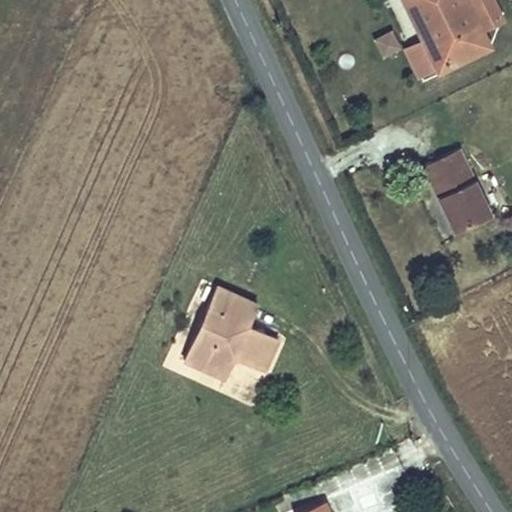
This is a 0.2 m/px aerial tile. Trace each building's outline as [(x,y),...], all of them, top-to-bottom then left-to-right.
[(410,0),(443,66),(493,41),(485,24),(473,0),(410,0)] [(497,0),(473,0),(485,24),(505,15),(497,0)] [(458,151),(425,166),(458,234),(491,218),(458,151)] [(258,306),(216,287),(184,364),(226,384),(236,362),(263,374),(276,340),(250,329),(244,327),(248,317),(254,319),(258,306)] [(254,319),(248,317),(244,327),(250,329),(254,319)] [(263,374),(236,362),(226,384),(263,374)] [(325,511),(322,503),(298,511),(325,511)]
